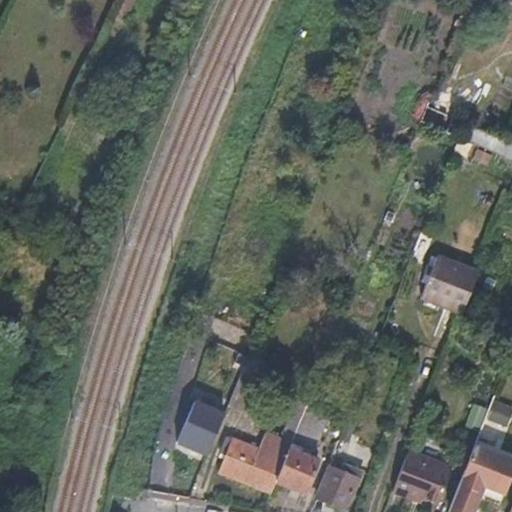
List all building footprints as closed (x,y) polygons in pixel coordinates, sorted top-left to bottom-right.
[(238,263),(242,276),(268,269),(265,256),(238,263)] [(478,275),(436,259),(421,299),(442,307),(462,315),(468,301),(478,275)] [(253,381),(237,375),(224,407),(255,419),(268,388),(271,381),(255,375),(253,381)] [(506,427),(511,412),(511,406),(492,398),(484,418),(506,427)] [(190,407),(176,444),(204,455),(219,418),(190,407)] [(217,455),(223,457),(217,472),(243,482),(269,492),(273,482),(299,417),(288,413),(270,456),(223,438),(217,455)] [(300,416),(299,417),(273,482),(288,489),(304,495),(318,462),(309,459),(323,425),(300,416)] [(350,440),(338,435),(328,460),(331,461),(340,465),(350,440)] [(511,472),(511,463),(472,448),(446,511),(471,511),(474,504),(481,486),(503,494),(511,472)] [(435,465),(408,455),(393,493),(405,498),(417,502),(419,499),(422,500),(435,465)] [(453,471),(435,465),(422,500),(431,503),(440,507),(453,471)] [(357,481),(328,469),(316,499),(331,505),(345,511),(357,481)]
